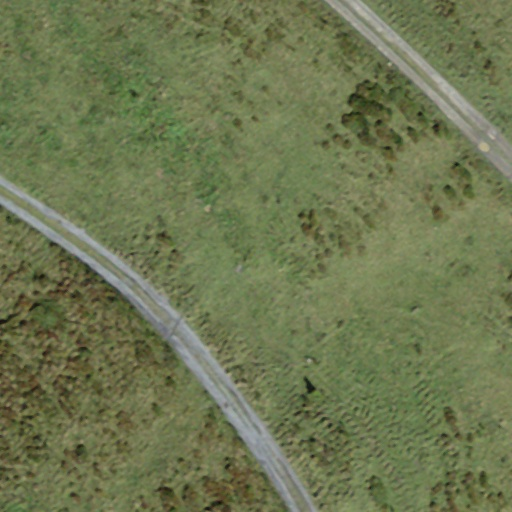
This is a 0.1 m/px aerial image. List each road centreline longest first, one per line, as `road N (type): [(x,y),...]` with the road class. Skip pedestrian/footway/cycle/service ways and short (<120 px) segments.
road 1 (track): [(303,511),(181,332),(106,260),(0,190)]
road 2 (track): [(344,0),(511,156)]
